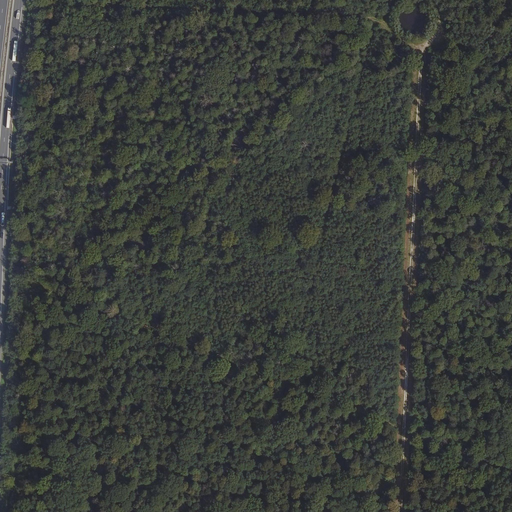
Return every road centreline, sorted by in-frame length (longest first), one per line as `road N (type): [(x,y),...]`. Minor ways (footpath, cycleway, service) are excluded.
road 1 (track): [(402,511),(421,51)]
road 2 (trunk): [(0,220),(18,0)]
